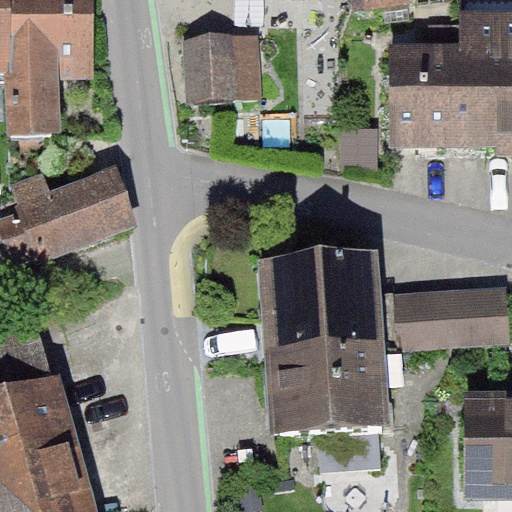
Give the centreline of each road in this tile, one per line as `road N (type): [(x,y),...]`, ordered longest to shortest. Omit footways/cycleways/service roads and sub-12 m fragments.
road 1 (unclassified): [(511,237),(157,165)]
road 2 (unclassified): [(200,511),(157,165)]
road 3 (unclassified): [(157,165),(132,0)]
